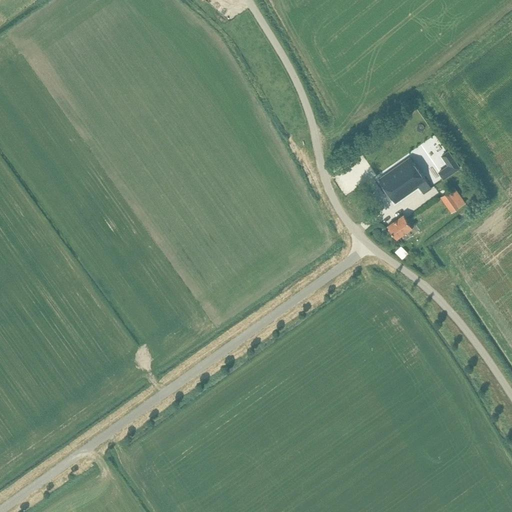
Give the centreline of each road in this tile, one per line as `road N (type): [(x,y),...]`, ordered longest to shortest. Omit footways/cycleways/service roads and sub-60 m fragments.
road 1 (unclassified): [(0,510),(366,251)]
road 2 (unclassified): [(366,251),(346,228),(289,72),(246,0)]
road 3 (unclassified): [(511,394),(439,296),(366,251)]
